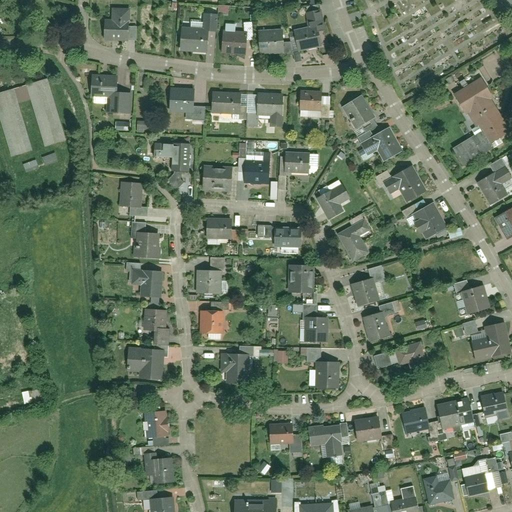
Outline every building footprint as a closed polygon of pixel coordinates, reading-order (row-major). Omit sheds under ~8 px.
[(108,9),(108,26),(102,25),(101,42),(126,42),(127,26),(124,26),(125,9),(108,9)] [(288,34),(289,52),(318,50),(317,37),(319,36),(317,15),(304,16),(305,33),(288,34)] [(201,32),(214,33),(215,16),(202,16),(201,32)] [(177,33),(177,53),(205,53),(205,33),(177,33)] [(256,40),(257,55),(279,54),(278,34),(256,35),(256,40)] [(219,38),(219,56),(242,56),(242,37),(219,38)] [(91,78),(91,97),(105,97),(105,113),(129,113),(129,92),(115,93),(114,77),(91,78)] [(142,78),(142,91),(171,90),(170,77),(142,78)] [(475,79),(449,95),(482,146),(507,130),(475,79)] [(16,106),(28,102),(43,147),(66,139),(46,80),(0,94),(0,128),(10,157),(31,150),(16,106)] [(167,92),(166,113),(190,113),(191,93),(167,92)] [(267,116),(267,130),(277,130),(277,116),(279,116),(279,98),(241,98),(242,116),(267,116)] [(357,98),(339,111),(352,129),(370,116),(357,98)] [(210,100),(210,119),(222,119),(238,119),(238,100),(210,100)] [(298,104),(298,119),(317,119),(318,104),(298,104)] [(192,125),(203,125),(202,109),(192,109),(192,125)] [(114,121),(114,130),(129,130),(129,121),(114,121)] [(136,123),(136,134),(145,134),(145,123),(136,123)] [(357,147),(364,159),(375,153),(380,162),(399,152),(387,131),(368,141),(357,147)] [(188,172),(188,144),(151,144),(151,162),(168,162),(168,172),(188,172)] [(43,164),(57,160),(54,152),(41,157),(43,164)] [(285,191),(285,176),(307,176),(307,156),(279,156),(279,172),(276,172),(276,191),(285,191)] [(24,171),(37,168),(35,160),(22,163),(24,171)] [(241,166),(240,186),(266,186),(266,166),(241,166)] [(476,184),(487,204),(503,195),(499,186),(511,180),(505,168),(476,184)] [(389,198),(398,193),(405,205),(423,195),(409,170),(382,185),(389,198)] [(385,171),(372,179),(376,187),(390,178),(385,171)] [(199,173),(199,192),(229,192),(228,173),(199,173)] [(118,184),(118,206),(138,206),(138,184),(118,184)] [(316,200),(328,222),(342,214),(338,206),(348,200),(341,187),(316,200)] [(420,200),(399,211),(402,218),(424,207),(420,200)] [(428,205),(410,217),(424,240),(443,228),(428,205)] [(127,209),(127,218),(145,218),(145,209),(127,209)] [(511,211),(511,209),(492,220),(503,242),(511,237),(511,211)] [(205,220),(205,241),(228,242),(228,220),(205,220)] [(367,253),(360,238),(369,234),(364,223),(336,237),(349,263),(367,253)] [(256,227),(255,239),(270,240),(271,227),(256,227)] [(274,240),(273,248),(297,249),(297,232),(274,232),(274,240)] [(134,261),(158,260),(158,236),(133,237),(134,261)] [(224,260),(195,261),(196,272),(224,272),(224,260)] [(138,264),(124,264),(124,272),(138,272),(138,264)] [(286,267),(287,294),(310,293),(309,267),(286,267)] [(371,270),(375,285),(385,282),(381,267),(371,270)] [(160,299),(160,273),(127,273),(127,286),(140,286),(140,299),(160,299)] [(195,274),(195,296),(218,296),(218,275),(195,274)] [(352,286),(356,308),(371,305),(366,282),(352,286)] [(458,294),(464,317),(484,312),(478,290),(458,294)] [(208,302),(209,310),(228,308),(228,300),(208,302)] [(291,303),(291,311),(301,311),(301,303),(291,303)] [(151,333),(151,346),(166,346),(166,331),(157,331),(157,313),(140,313),(140,333),(151,333)] [(199,313),(198,335),(219,336),(220,313),(199,313)] [(363,319),(367,344),(383,341),(379,317),(363,319)] [(302,319),(301,344),(325,345),(326,320),(302,319)] [(461,327),(463,338),(477,334),(474,324),(461,327)] [(469,343),(474,365),(506,358),(499,325),(480,329),(483,340),(469,343)] [(423,362),(417,344),(399,349),(400,350),(391,352),(395,368),(404,366),(407,378),(426,373),(423,362)] [(318,349),(300,350),(301,364),(318,363),(318,349)] [(125,374),(137,374),(137,380),(161,380),(161,350),(137,350),(137,355),(125,355),(125,374)] [(168,351),(168,361),(181,361),(181,351),(168,351)] [(276,366),(287,366),(287,351),(276,351),(276,366)] [(220,355),(220,382),(245,382),(245,355),(220,355)] [(369,359),(372,371),(386,367),(382,355),(369,359)] [(312,364),(311,389),(336,390),(336,365),(312,364)] [(20,393),(22,406),(40,404),(38,391),(20,393)] [(476,402),(482,423),(506,417),(500,395),(476,402)] [(429,426),(433,444),(445,441),(443,430),(468,425),(463,403),(434,410),(438,424),(429,426)] [(143,409),(144,438),(163,438),(163,409),(143,409)] [(400,417),(404,437),(426,433),(422,412),(400,417)] [(352,426),(355,446),(379,443),(377,423),(352,426)] [(299,437),(290,437),(290,426),(266,426),(266,446),(283,446),(283,455),(300,455),(299,437)] [(340,446),(348,446),(347,426),(339,427),(340,446)] [(321,447),(322,461),(338,460),(338,446),(337,427),(306,428),(306,447),(321,447)] [(386,460),(395,459),(392,438),(383,439),(386,460)] [(151,478),(152,486),(171,486),(171,462),(156,463),(156,456),(150,456),(150,450),(133,450),(133,459),(141,459),(142,478),(151,478)] [(463,450),(451,453),(453,460),(464,458),(463,450)] [(490,492),(500,490),(494,462),(484,464),(490,492)] [(497,470),(500,483),(506,482),(503,469),(497,470)] [(462,481),(465,499),(488,494),(484,477),(462,481)] [(285,491),(285,484),(280,485),(280,480),(269,480),(270,492),(285,491)] [(449,485),(432,489),(431,480),(422,482),(427,507),(452,501),(449,485)] [(369,495),(371,506),(390,502),(388,491),(369,495)] [(390,511),(416,511),(411,491),(397,494),(400,503),(389,506),(390,511)] [(154,492),(134,493),(134,501),(154,500),(154,492)] [(146,502),(146,511),(172,511),(172,501),(146,502)] [(231,501),(231,511),(273,511),(273,501),(231,501)] [(301,505),(300,505),(299,511),(333,511),(333,503),(301,505)]
